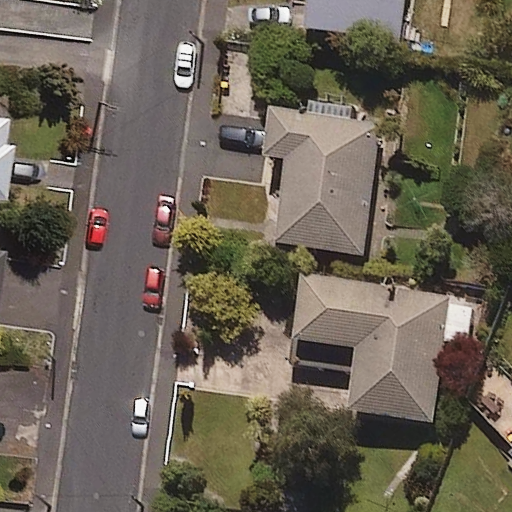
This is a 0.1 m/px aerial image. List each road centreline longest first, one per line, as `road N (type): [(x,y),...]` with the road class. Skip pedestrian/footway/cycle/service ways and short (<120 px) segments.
road 1 (residential): [(107,511),(167,68)]
road 2 (residential): [(0,46),(167,68)]
